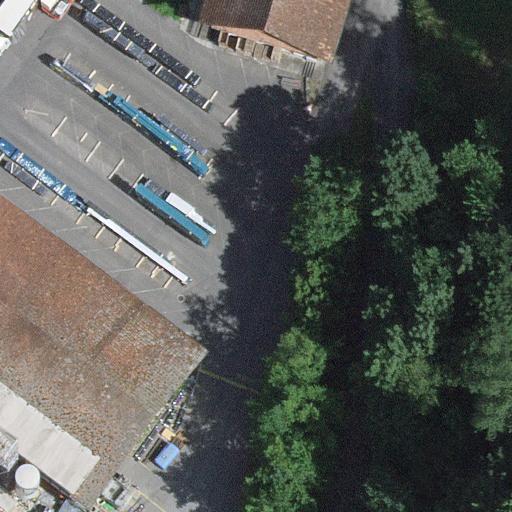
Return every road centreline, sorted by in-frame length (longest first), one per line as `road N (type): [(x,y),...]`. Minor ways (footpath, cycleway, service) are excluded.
road 1 (track): [(390,39),(250,511)]
road 2 (track): [(390,39),(420,136),(366,511)]
road 3 (residential): [(308,316),(159,223),(0,92)]
